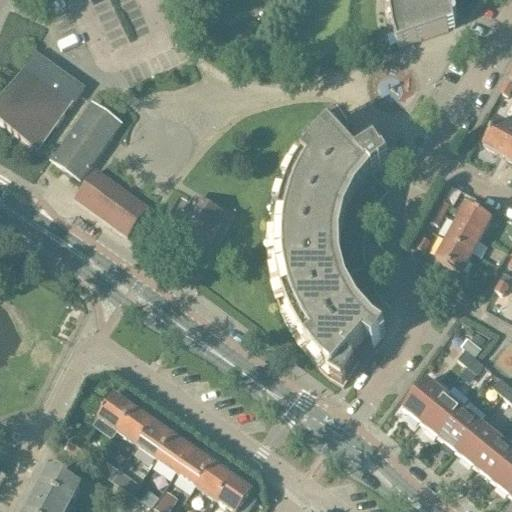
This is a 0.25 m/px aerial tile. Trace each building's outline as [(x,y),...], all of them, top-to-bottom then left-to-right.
[(397,49),(398,50),(448,33),(448,32),(443,11),(444,0),(390,0),(390,14),(393,32),(397,49)] [(0,127),(38,154),(79,97),(83,91),(35,56),(0,104),(0,127)] [(508,99),(511,91),(511,88),(505,85),(500,95),(508,99)] [(92,107),(52,163),(51,165),(79,185),(121,128),(92,107)] [(328,381),(340,388),(343,390),(359,364),(350,359),(364,342),(373,349),(384,334),(376,328),(381,322),(375,317),(370,311),(365,304),(360,298),(357,291),(354,283),(351,276),(365,272),(367,279),(370,286),(374,292),(378,298),(382,304),(387,309),(390,311),(391,310),(389,308),(384,304),(380,299),(376,294),(373,288),(370,282),(368,276),(366,270),(365,263),(364,257),(364,251),(364,244),(366,235),(368,226),(372,218),(376,209),(381,202),(387,195),(372,178),(387,168),(366,134),(354,142),(338,117),(323,126),(314,136),(305,147),(297,158),(290,169),(284,182),(274,207),(271,221),(269,234),(268,248),(269,262),(270,275),(273,289),(276,302),(281,315),(287,327),(293,339),(301,351),(309,362),(318,372),(328,381)] [(483,149),(500,158),(511,134),(511,128),(498,121),(483,149)] [(511,134),(500,158),(511,164),(511,134)] [(126,241),(127,241),(148,212),(96,174),(74,203),(126,241)] [(175,239),(189,246),(203,254),(223,218),(195,202),(175,239)] [(441,204),(435,215),(443,219),(450,209),(441,204)] [(465,208),(455,227),(482,241),(492,223),(465,208)] [(435,215),(429,225),(437,230),(443,219),(435,215)] [(455,227),(445,245),(472,259),(482,241),(455,227)] [(415,251),(418,253),(414,260),(420,263),(430,245),(422,240),(415,251)] [(435,262),(462,277),(472,259),(445,245),(435,262)] [(500,283),(494,294),(502,299),(508,288),(500,283)] [(470,343),(480,350),(485,343),(476,336),(470,343)] [(457,363),(466,371),(473,363),(474,362),(464,354),(457,363)] [(473,363),(466,371),(475,379),(483,370),(474,362),(473,363)] [(426,383),(402,412),(420,427),(444,398),(445,397),(426,383)] [(492,392),(501,400),(509,390),(500,383),(492,392)] [(511,392),(509,390),(501,400),(511,407),(511,405),(511,392)] [(444,398),(420,427),(438,441),(462,412),(445,397),(444,398)] [(114,398),(97,422),(92,429),(112,443),(117,436),(134,412),(114,398)] [(134,412),(117,436),(137,449),(153,426),(134,412)] [(462,412),(438,441),(456,456),(479,427),(480,426),(462,412)] [(153,426),(137,449),(156,463),(173,439),(153,426)] [(479,427),(456,456),(474,470),(498,441),(480,426),(479,427)] [(173,439),(156,463),(176,477),(193,453),(173,439)] [(84,467),(85,466),(89,463),(99,458),(73,440),(65,453),(84,467)] [(511,452),(498,441),(474,470),(491,485),(511,459),(511,452)] [(193,453),(176,477),(196,491),(212,467),(193,453)] [(511,459),(491,485),(509,499),(511,495),(511,459)] [(98,477),(110,485),(117,474),(105,467),(98,477)] [(212,467),(196,491),(216,504),(232,481),(212,467)] [(31,511),(30,511),(69,511),(79,492),(49,477),(36,502),(32,500),(27,510),(31,511)] [(116,488),(126,494),(132,484),(122,478),(116,488)] [(232,481),(216,504),(226,511),(250,511),(256,504),(249,499),(252,495),(232,481)] [(138,503),(150,510),(159,497),(147,489),(138,503)] [(155,511),(169,511),(173,507),(164,501),(155,511)]
